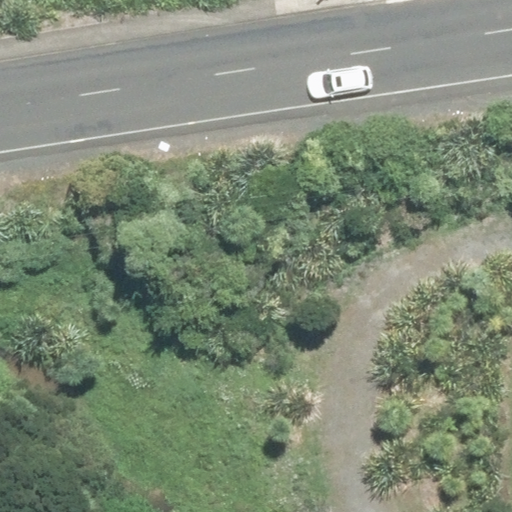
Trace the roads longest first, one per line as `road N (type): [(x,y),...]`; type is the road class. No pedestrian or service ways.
road 1 (tertiary): [(511,28),(0,108)]
road 2 (track): [(511,236),(394,279),(357,322),(339,385),(340,452),(374,511)]
